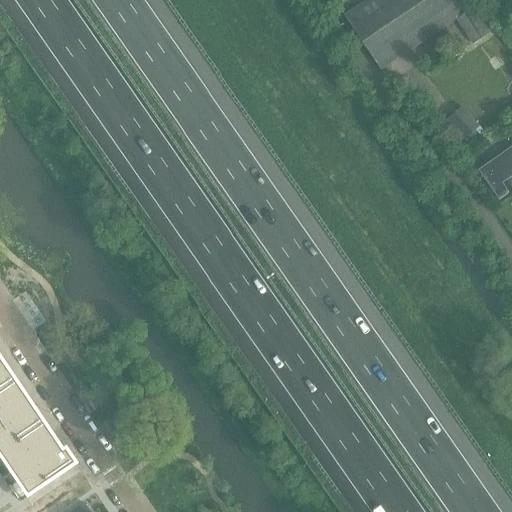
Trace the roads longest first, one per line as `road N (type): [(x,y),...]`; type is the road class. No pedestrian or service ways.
road 1 (motorway): [(478,511),(119,0)]
road 2 (motorway): [(43,0),(397,511)]
road 3 (residential): [(136,511),(0,315)]
